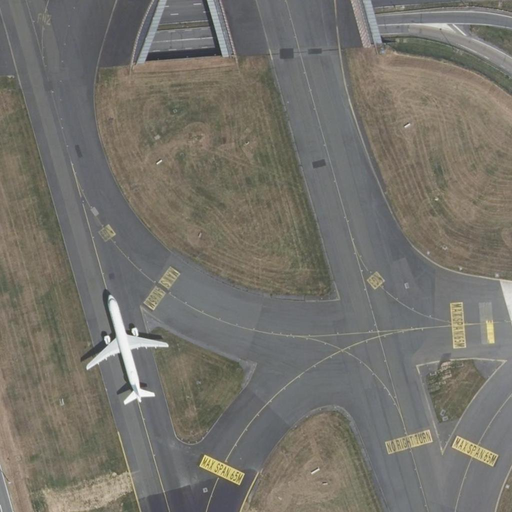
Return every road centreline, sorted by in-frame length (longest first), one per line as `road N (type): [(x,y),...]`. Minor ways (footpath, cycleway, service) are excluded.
road 1 (tertiary): [(0,59),(392,33)]
road 2 (primary): [(0,24),(322,0)]
road 3 (tertiary): [(392,33),(461,43),(511,69)]
road 4 (tertiary): [(511,33),(392,33)]
